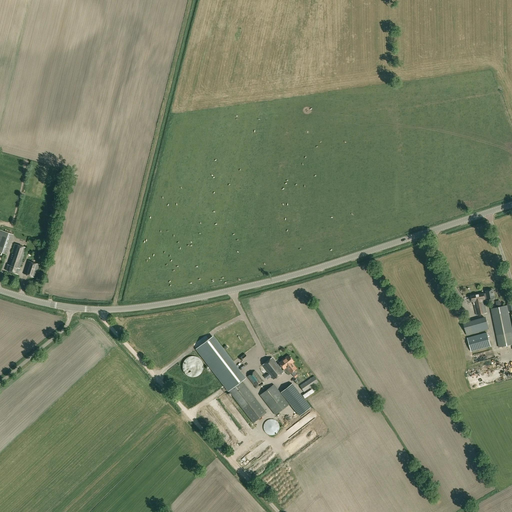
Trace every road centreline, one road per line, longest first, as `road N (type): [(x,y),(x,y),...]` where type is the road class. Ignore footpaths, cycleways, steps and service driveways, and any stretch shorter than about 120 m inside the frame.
road 1 (tertiary): [(102,309),(251,286),(511,204)]
road 2 (track): [(113,309),(191,0)]
road 3 (track): [(245,475),(102,309)]
